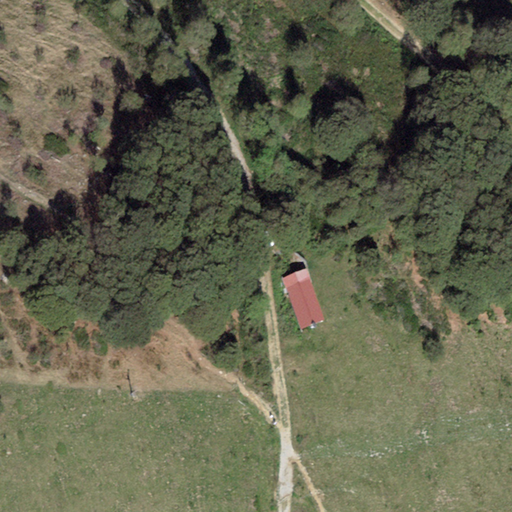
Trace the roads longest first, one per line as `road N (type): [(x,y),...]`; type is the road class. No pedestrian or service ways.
road 1 (track): [(121,0),(173,54),(240,176),(272,342),(282,511)]
road 2 (track): [(511,155),(433,69),(349,0)]
